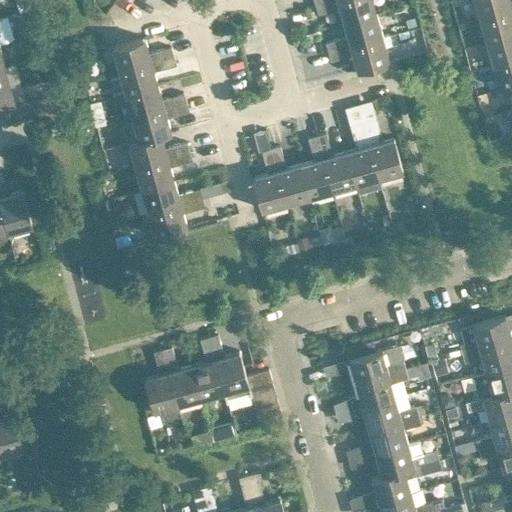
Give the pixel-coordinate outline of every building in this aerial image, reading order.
[(377,11),(373,0),(326,0),(315,3),(317,13),(339,7),(343,21),(377,11)] [(511,0),(474,0),(479,18),(511,8),(511,0)] [(16,22),(26,19),(21,2),(11,5),(16,22)] [(511,8),(479,18),(485,41),(511,33),(511,8)] [(383,34),(377,11),(343,21),(347,35),(325,41),(327,49),(383,34)] [(511,33),(485,41),(492,64),(511,58),(511,33)] [(390,59),(383,34),(327,49),(330,59),(352,53),(356,68),(390,59)] [(149,51),(145,36),(111,45),(118,70),(174,55),(171,45),(149,51)] [(176,63),(174,55),(118,70),(124,92),(158,84),(154,69),(176,63)] [(511,58),(492,64),(498,88),(508,85),(511,83),(511,58)] [(0,90),(12,87),(5,64),(0,65),(0,90)] [(162,98),(158,84),(124,92),(131,117),(186,101),(184,92),(162,98)] [(0,116),(18,112),(12,87),(0,90),(0,116)] [(189,109),(186,101),(131,117),(137,138),(137,139),(161,132),(162,133),(171,131),(167,115),(189,109)] [(372,118),(364,120),(379,176),(403,169),(393,136),(378,140),(372,118)] [(379,176),(364,120),(354,123),(360,145),(346,149),(356,182),(379,176)] [(356,182),(346,149),(332,153),(326,131),(317,133),(329,177),(333,189),(356,182)] [(165,146),(162,133),(161,132),(137,139),(137,138),(128,140),(134,164),(190,149),(187,140),(165,146)] [(329,177),(317,133),(308,136),(314,158),(300,161),(304,177),(309,195),(333,189),(329,177)] [(309,195),(304,177),(300,161),(286,165),(280,144),(271,146),(279,177),(286,202),(309,195)] [(286,202),(279,177),(271,146),(262,149),(268,170),(252,175),(262,208),(286,202)] [(192,159),(190,149),(134,164),(141,188),(174,178),(170,165),(192,159)] [(31,223),(22,189),(7,193),(1,171),(0,171),(0,202),(7,229),(31,223)] [(178,192),(174,178),(141,188),(147,211),(202,195),(200,187),(178,192)] [(205,206),(202,195),(147,211),(154,236),(188,226),(183,211),(205,206)] [(282,217),(261,220),(264,237),(284,234),(282,217)] [(128,240),(147,238),(146,223),(127,224),(128,240)] [(511,338),(511,337),(510,328),(508,322),(511,319),(511,316),(511,312),(505,314),(505,313),(459,326),(463,341),(459,342),(462,353),(511,338)] [(245,373),(243,364),(239,349),(224,354),(218,332),(209,334),(227,401),(251,394),(250,389),(245,373)] [(227,401),(209,334),(199,337),(205,358),(192,362),(201,396),(204,407),(227,401)] [(511,338),(462,353),(464,360),(481,355),(484,369),(511,362),(511,338)] [(405,366),(402,357),(401,358),(397,343),(348,357),(343,359),(345,365),(351,366),(355,380),(405,366)] [(201,396),(192,362),(177,366),(171,345),(162,348),(177,402),(201,396)] [(180,413),(177,402),(162,348),(153,350),(159,371),(144,376),(154,409),(158,408),(159,413),(166,417),(180,413)] [(425,360),(405,366),(407,376),(416,373),(417,377),(429,374),(425,360)] [(511,362),(484,369),(475,372),(479,386),(471,388),(474,398),(511,387),(511,362)] [(268,366),(245,373),(250,389),(272,382),(268,366)] [(406,391),(402,377),(407,376),(405,366),(355,380),(360,397),(354,398),(356,405),(406,391)] [(277,398),(272,382),(250,389),(251,394),(254,405),(277,398)] [(511,387),(474,398),(464,401),(467,410),(484,406),(488,419),(511,412),(511,387)] [(415,404),(410,405),(406,391),(356,405),(358,412),(364,412),(368,427),(418,413),(415,404)] [(281,414),(277,398),(254,405),(258,420),(281,414)] [(0,451),(22,445),(13,412),(0,415),(0,451)] [(511,412),(488,419),(492,433),(474,438),(477,448),(511,437),(511,412)] [(420,422),(418,413),(368,427),(372,442),(365,445),(367,452),(408,441),(404,427),(420,422)] [(511,437),(477,448),(479,456),(497,451),(501,466),(511,462),(511,437)] [(420,438),(408,441),(367,452),(369,459),(377,457),(381,473),(421,461),(439,456),(436,448),(424,451),(420,438)] [(348,456),(352,472),(367,468),(362,452),(348,456)] [(421,461),(381,473),(371,475),(376,491),(371,494),(372,500),(411,489),(407,475),(424,470),(421,461)] [(284,511),(281,497),(265,501),(256,471),(248,473),(258,511),(284,511)] [(258,511),(248,473),(238,476),(247,506),(232,510),(232,511),(258,511)] [(232,511),(232,510),(224,511),(218,511),(210,484),(201,486),(207,511),(232,511)] [(207,511),(201,486),(192,489),(198,511),(182,511),(181,509),(171,511),(207,511)] [(434,508),(445,505),(442,495),(414,503),(411,489),(372,500),(374,507),(380,506),(381,511),(419,511),(434,508)] [(511,491),(490,497),(492,507),(504,504),(511,501),(511,491)] [(511,501),(492,507),(493,511),(509,511),(511,511),(511,501)]
